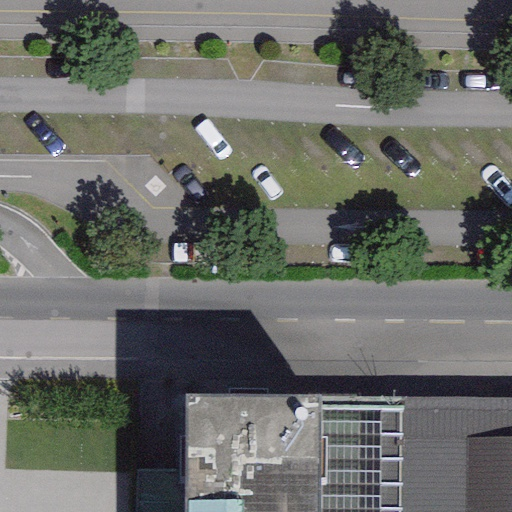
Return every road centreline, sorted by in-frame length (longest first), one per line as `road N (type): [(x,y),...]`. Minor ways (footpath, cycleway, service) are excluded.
road 1 (secondary): [(511,326),(0,327)]
road 2 (residential): [(143,0),(511,6)]
